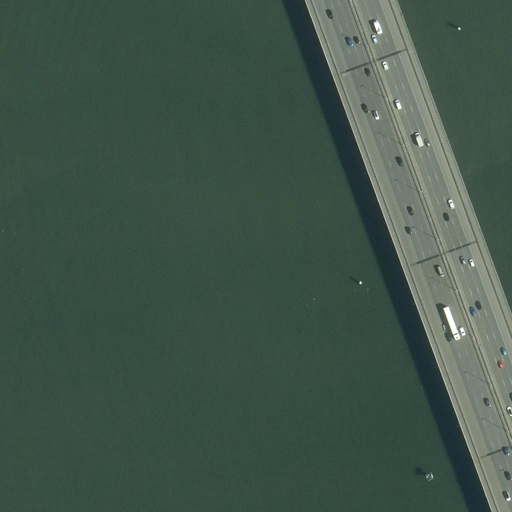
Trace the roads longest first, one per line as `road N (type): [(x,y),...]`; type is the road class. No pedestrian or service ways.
road 1 (motorway): [(334,0),(511,486)]
road 2 (motorway): [(511,391),(368,0)]
